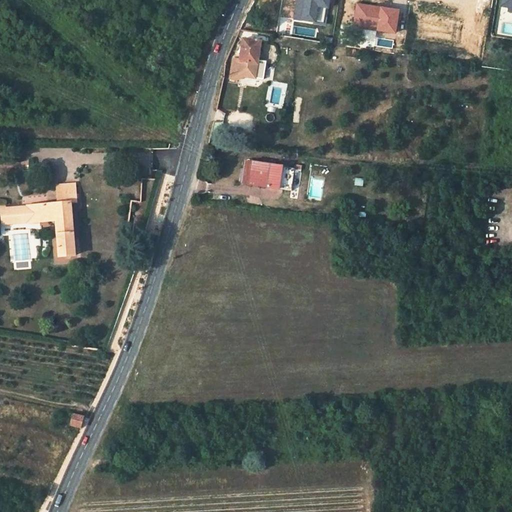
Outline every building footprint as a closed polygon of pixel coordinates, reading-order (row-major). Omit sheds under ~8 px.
[(254,78),(260,42),(243,39),(237,75),(254,78)] [(291,191),(294,168),(253,162),(253,163),(246,162),(243,183),(250,184),(250,185),(291,191)] [(364,179),(356,178),(355,185),(363,186),(364,179)] [(56,225),(59,257),(74,255),(70,203),(76,202),(75,184),(56,186),(58,201),(59,201),(59,203),(36,206),(36,210),(31,211),(31,216),(38,215),(39,222),(50,222),(56,221),(56,225)] [(13,209),(14,222),(28,221),(27,216),(27,211),(27,208),(13,209)] [(14,222),(13,209),(0,210),(1,223),(14,222)] [(80,427),(83,416),(74,414),(71,425),(80,427)]
